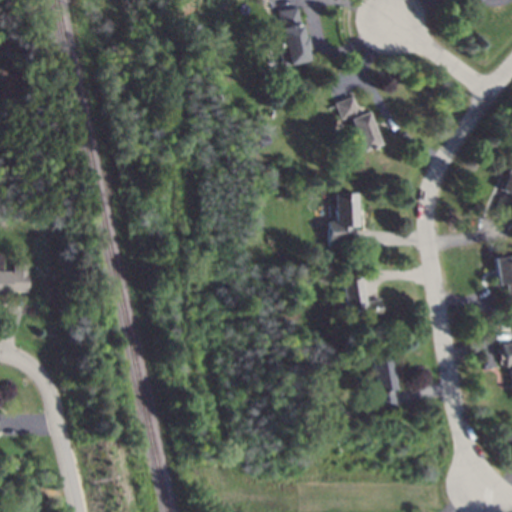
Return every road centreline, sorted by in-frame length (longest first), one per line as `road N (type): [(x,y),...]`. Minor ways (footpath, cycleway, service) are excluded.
road 1 (residential): [(485,486),(463,432),(421,214),(423,189),(490,96)]
road 2 (residential): [(0,349),(45,381),(74,511)]
